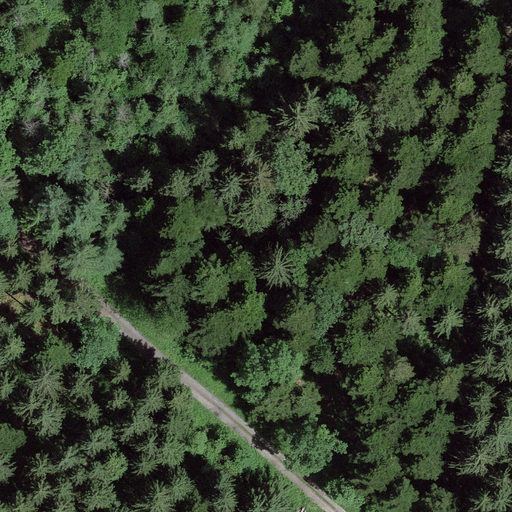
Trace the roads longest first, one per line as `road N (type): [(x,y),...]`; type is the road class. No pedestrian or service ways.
road 1 (track): [(435,511),(476,377),(511,51)]
road 2 (track): [(0,237),(340,511)]
